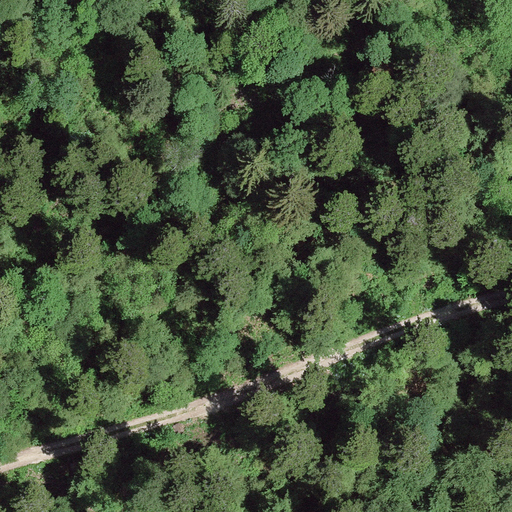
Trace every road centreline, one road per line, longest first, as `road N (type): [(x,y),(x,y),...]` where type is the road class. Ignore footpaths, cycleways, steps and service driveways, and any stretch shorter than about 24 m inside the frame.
road 1 (track): [(511,26),(424,28),(367,54),(120,221),(0,282)]
road 2 (track): [(0,466),(247,392),(389,333),(511,296)]
